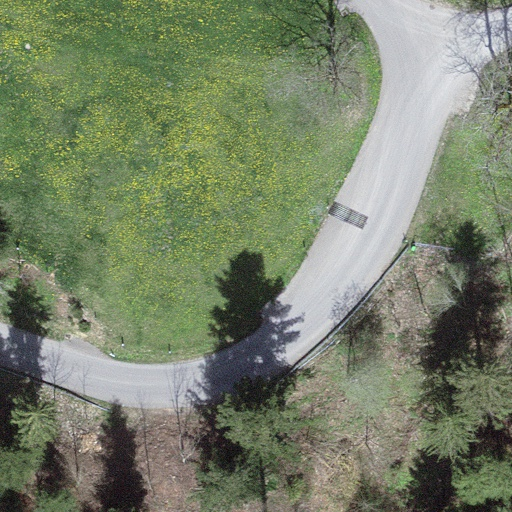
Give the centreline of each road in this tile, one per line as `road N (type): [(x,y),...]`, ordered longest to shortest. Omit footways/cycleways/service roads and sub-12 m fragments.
road 1 (track): [(405,42),(416,88),(411,129),(384,201),(347,265),(272,349),(222,377),(150,385),(0,345)]
road 2 (track): [(511,23),(405,42),(375,0)]
